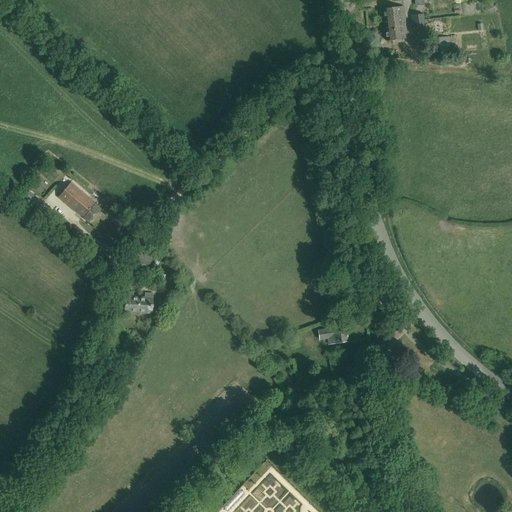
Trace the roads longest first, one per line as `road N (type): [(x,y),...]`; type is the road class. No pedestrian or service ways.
road 1 (track): [(351,62),(276,108),(123,242),(97,354),(78,395),(0,503)]
road 2 (unclassified): [(344,0),(372,214),(421,310),(511,393)]
